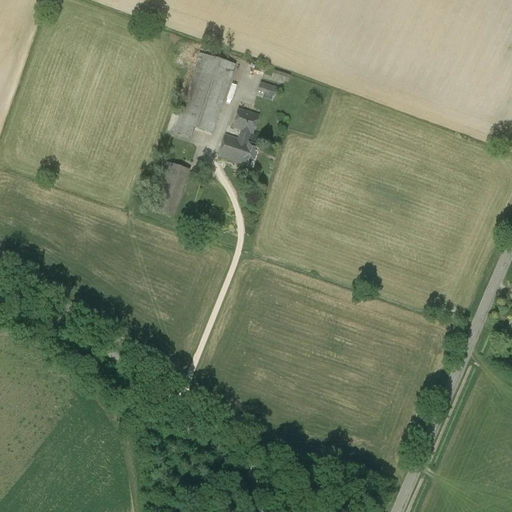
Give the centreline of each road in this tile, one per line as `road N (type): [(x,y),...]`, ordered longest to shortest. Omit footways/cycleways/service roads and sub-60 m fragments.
road 1 (unclassified): [(259,511),(243,446),(0,274)]
road 2 (tertiary): [(396,511),(511,241)]
